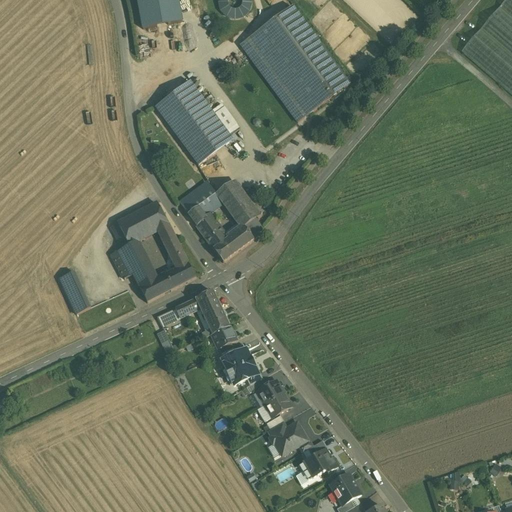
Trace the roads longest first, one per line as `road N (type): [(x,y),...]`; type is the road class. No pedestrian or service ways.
road 1 (tertiary): [(472,0),(278,238),(222,280)]
road 2 (unclassified): [(222,280),(140,154),(116,0)]
road 3 (residential): [(222,280),(401,511)]
road 4 (tertiary): [(222,280),(0,383)]
